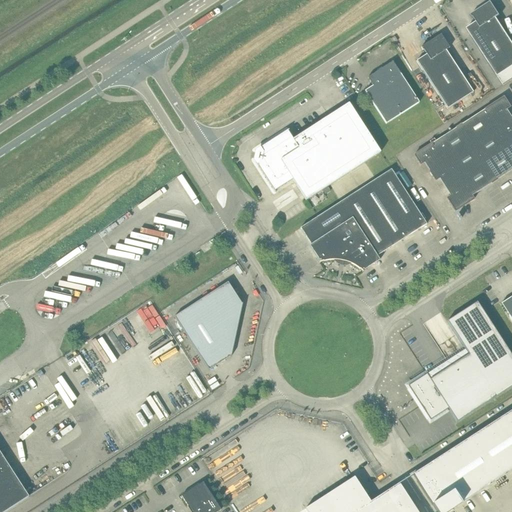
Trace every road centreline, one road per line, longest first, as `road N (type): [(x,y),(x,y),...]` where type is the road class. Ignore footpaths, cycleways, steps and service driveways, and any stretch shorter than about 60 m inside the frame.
road 1 (unclassified): [(17,511),(111,452),(42,347),(43,335),(225,219)]
road 2 (unclassified): [(205,147),(433,0)]
road 3 (unclassified): [(209,409),(49,511)]
road 4 (unclassified): [(128,69),(225,219)]
road 5 (unclassified): [(496,222),(361,305)]
road 6 (unclassified): [(377,329),(510,243)]
road 7 (unclassified): [(343,401),(378,455),(399,443),(363,388)]
road 8 (tertiary): [(0,152),(128,69)]
road 9 (unclassified): [(95,511),(222,430)]
road 10 (tertiary): [(124,49),(0,129)]
